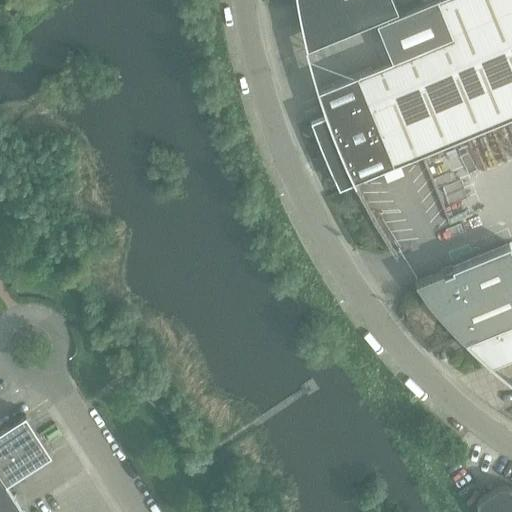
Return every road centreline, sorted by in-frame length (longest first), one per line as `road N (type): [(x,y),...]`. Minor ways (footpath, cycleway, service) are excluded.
road 1 (unclassified): [(511,442),(464,412),(341,256),(275,119),(246,0)]
road 2 (unclassified): [(51,373),(63,356),(57,326),(39,316),(18,318),(3,333),(4,364),(21,377),(42,378)]
road 3 (unclassified): [(139,511),(51,373)]
